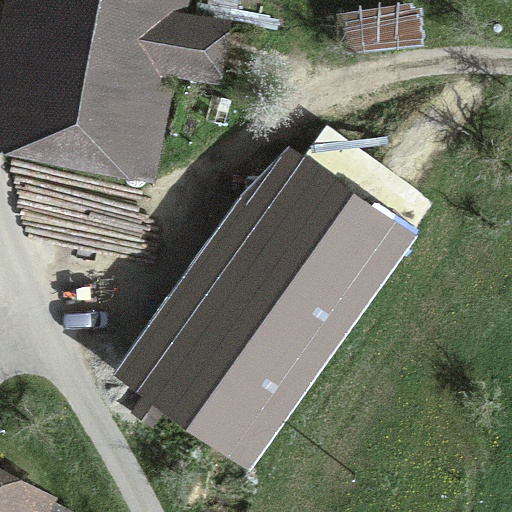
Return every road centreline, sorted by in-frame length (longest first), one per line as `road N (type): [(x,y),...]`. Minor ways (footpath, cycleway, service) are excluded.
road 1 (track): [(29,299),(287,115),(391,71),(511,68)]
road 2 (unclassified): [(0,214),(49,341),(146,511)]
